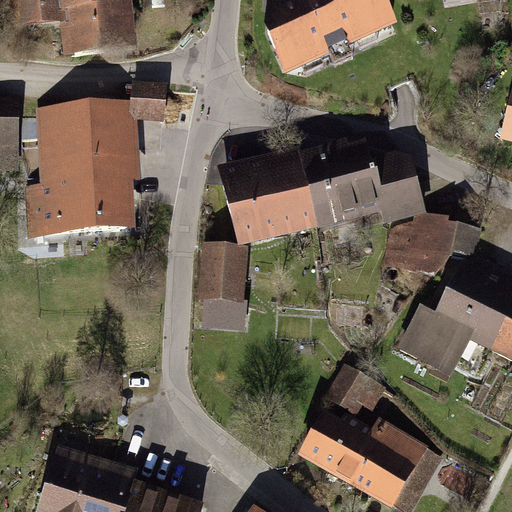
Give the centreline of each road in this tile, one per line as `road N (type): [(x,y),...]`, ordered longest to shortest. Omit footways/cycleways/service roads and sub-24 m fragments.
road 1 (residential): [(210,102),(185,245),(176,371),(183,402),(200,428),(307,511)]
road 2 (residential): [(511,195),(415,149),(210,102)]
road 3 (residential): [(217,66),(57,79),(0,74)]
